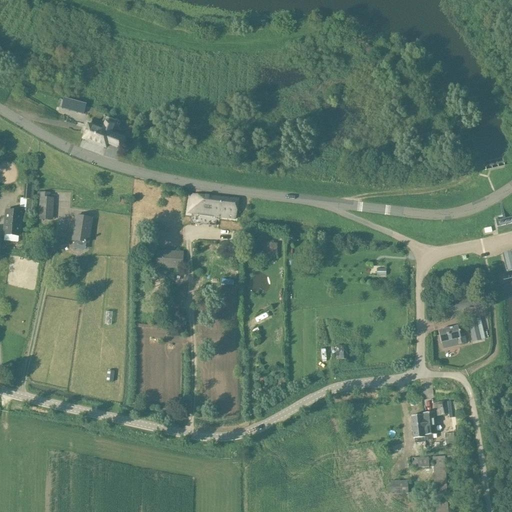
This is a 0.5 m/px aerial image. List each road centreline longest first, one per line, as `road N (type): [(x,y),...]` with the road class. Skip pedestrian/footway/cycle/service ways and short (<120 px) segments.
road 1 (unclassified): [(0,395),(215,438),(249,434),(322,394),(420,373),(419,254)]
road 2 (tertiary): [(331,204),(122,172),(0,113)]
road 3 (tertiary): [(331,204),(451,217),(511,185)]
road 4 (track): [(478,165),(443,185),(360,193),(342,205)]
road 5 (track): [(460,378),(470,393),(489,511)]
